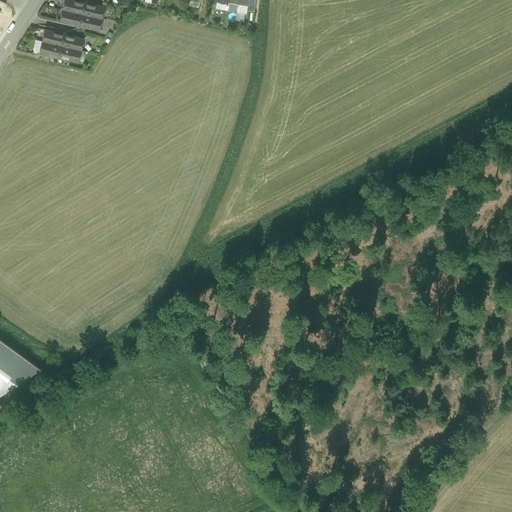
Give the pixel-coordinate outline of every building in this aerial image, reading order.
[(85,3),(74,0),(65,0),(63,9),(83,14),(85,3)] [(228,0),(228,2),(227,10),(237,11),(238,4),(247,6),(248,0),(228,0)] [(248,0),(247,6),(247,10),(255,11),(255,0),(248,0)] [(86,3),(85,3),(83,14),(102,19),(105,7),(86,3)] [(83,14),(63,9),(61,21),(63,22),(75,24),(80,25),(83,14)] [(102,19),(83,14),(80,25),(100,30),(102,19)] [(53,31),(45,30),(43,41),(62,46),(65,34),(53,31)] [(67,35),(65,34),(62,46),(81,50),(84,39),(67,35)] [(62,46),(43,41),(40,52),(59,57),(62,46)] [(81,50),(62,46),(59,57),(60,57),(79,62),(81,50)] [(59,57),(40,52),(39,56),(59,61),(60,57),(59,57)] [(0,394),(41,369),(0,339),(0,405),(2,404),(0,402),(0,394)]
